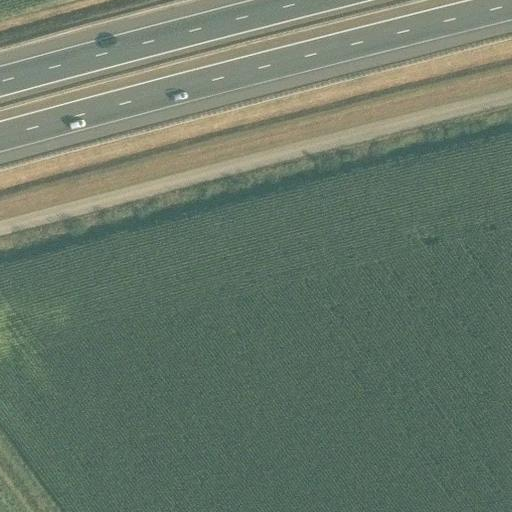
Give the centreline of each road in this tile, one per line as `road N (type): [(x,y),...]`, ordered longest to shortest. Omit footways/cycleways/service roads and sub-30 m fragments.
road 1 (motorway): [(0,140),(511,8)]
road 2 (unclassified): [(511,107),(0,237)]
road 3 (motorway): [(318,0),(0,84)]
